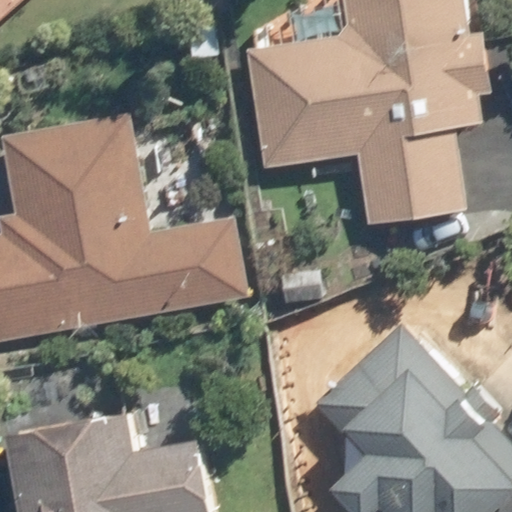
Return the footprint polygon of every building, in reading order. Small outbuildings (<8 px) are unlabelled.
[(0,0),(0,17),(20,0),(0,0)] [(456,123),(490,119),(478,29),(465,30),(461,0),(348,0),(352,26),(253,39),(269,158),(359,146),(369,221),(467,208),(456,123)] [(0,212),(3,229),(0,228),(0,334),(249,294),(236,214),(152,228),(132,110),(2,131),(15,206),(0,208),(0,212)] [(511,511),(511,439),(402,318),(314,398),(359,447),(327,477),(359,511),(371,511),(381,503),(389,511),(511,511)] [(213,511),(201,431),(133,441),(127,407),(4,427),(17,511),(213,511)]
